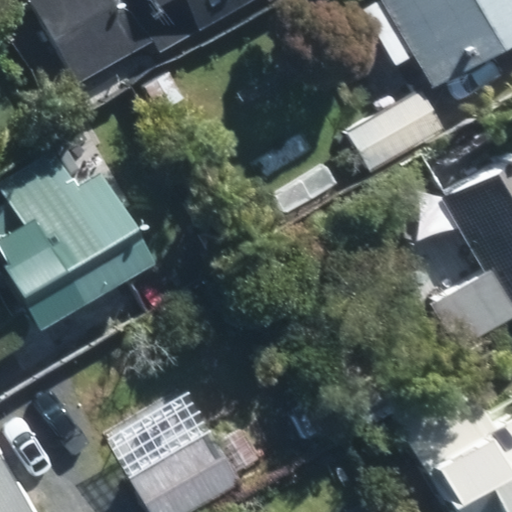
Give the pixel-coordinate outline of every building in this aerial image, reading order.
[(8,0),(0,5),(0,52),(21,85),(96,36),(125,79),(246,0),(8,0)] [(511,0),(347,0),(402,90),(511,23),(511,0)] [(431,131),(408,90),(336,132),(360,173),(431,131)] [(66,141),(0,175),(0,284),(111,228),(66,141)] [(511,168),(496,143),(402,202),(326,249),(412,385),(469,350),(511,322),(511,168)] [(432,428),(378,462),(410,511),(511,511),(511,428),(489,392),(432,428)] [(168,422),(70,481),(88,511),(140,511),(201,476),(168,422)]
